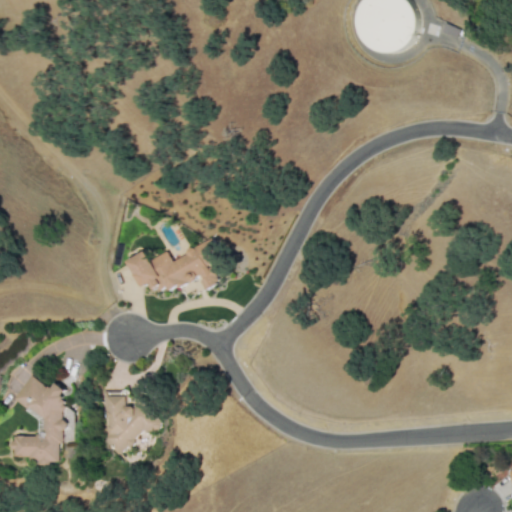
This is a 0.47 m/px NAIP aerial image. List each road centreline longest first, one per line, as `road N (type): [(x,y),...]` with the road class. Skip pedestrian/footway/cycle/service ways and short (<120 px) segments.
road 1 (residential): [(215,345),(254,307),(314,198),(355,156),(408,131),(495,133)]
road 2 (residential): [(511,429),(310,436),(256,404),(215,345)]
